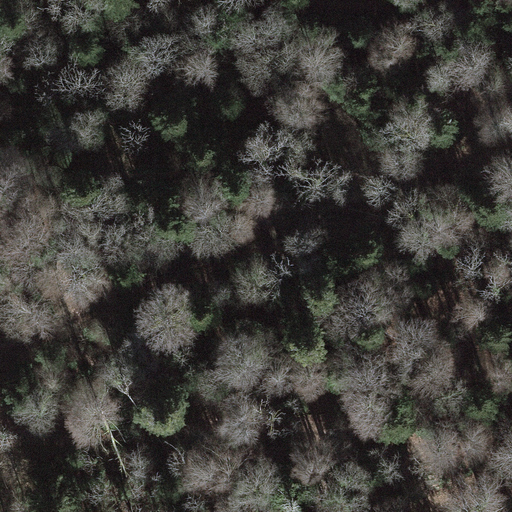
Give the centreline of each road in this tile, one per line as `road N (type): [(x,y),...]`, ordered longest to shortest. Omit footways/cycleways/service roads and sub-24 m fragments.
road 1 (track): [(511,128),(183,245),(0,357)]
road 2 (track): [(0,424),(164,420),(420,432),(511,461)]
